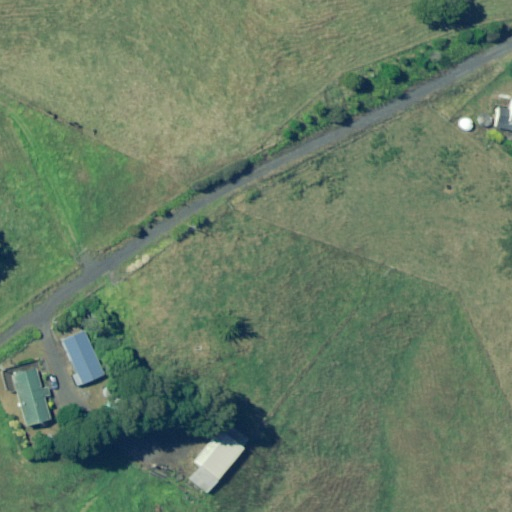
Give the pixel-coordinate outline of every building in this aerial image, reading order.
[(511,132),(511,97),(508,96),(504,108),(497,106),(491,127),(511,132)] [(102,376),(84,331),(62,340),(75,373),(71,375),(76,386),(102,376)] [(48,420),(35,369),(9,376),(22,426),(48,420)] [(239,448),(216,430),(190,461),(213,480),(239,448)] [(210,482),(194,470),(187,479),(203,492),(210,482)]
